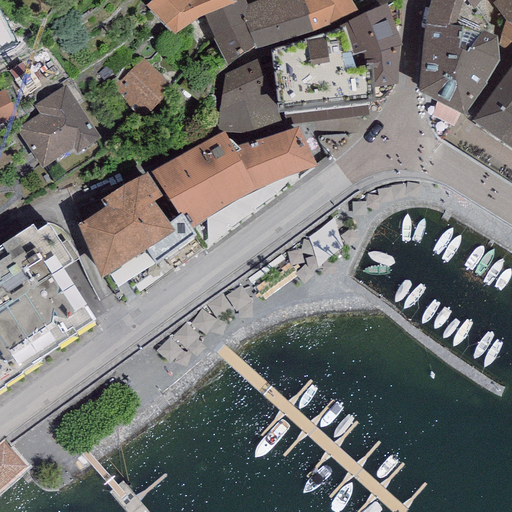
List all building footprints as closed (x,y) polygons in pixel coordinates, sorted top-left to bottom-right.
[(231,0),(150,0),(146,4),(174,31),(197,15),(201,13),(204,11),(231,0)] [(245,0),(231,0),(204,11),(213,34),(243,19),(247,17),(246,3),(245,0)] [(250,0),(248,1),(246,3),(247,17),(243,19),(255,43),(255,46),(257,45),(313,30),(312,28),(307,11),(309,10),(304,0),(250,0)] [(356,6),(352,0),(304,0),(309,10),(307,11),(312,28),(326,22),(356,6)] [(343,20),(344,24),(352,54),(399,43),(401,43),(387,0),(365,9),(343,20)] [(460,0),(429,0),(427,6),(424,20),(453,19),(460,0)] [(500,37),(505,18),(488,0),(480,0),(473,8),(467,0),(460,0),(453,19),(491,32),(500,37)] [(467,0),(473,8),(480,0),(467,0)] [(511,0),(488,0),(505,18),(511,22),(511,0)] [(0,13),(0,46),(13,40),(0,13)] [(511,51),(511,22),(505,18),(500,37),(498,46),(500,58),(505,61),(511,51)] [(255,43),(243,19),(213,34),(228,62),(255,43)] [(453,19),(424,20),(419,89),(463,111),(500,58),(498,46),(500,37),(491,32),(453,19)] [(262,64),(277,107),(375,98),(375,84),(373,58),(354,59),(352,54),(344,24),(270,46),(272,61),(262,64)] [(399,43),(352,54),(354,59),(373,58),(375,84),(375,98),(381,99),(393,81),(397,80),(399,43)] [(172,85),(142,57),(120,81),(149,109),(172,85)] [(262,64),(258,57),(224,73),(217,119),(218,126),(220,129),(231,130),(245,132),(282,121),(277,107),(262,64)] [(511,61),(488,93),(472,118),(511,144),(511,61)] [(66,83),(34,105),(40,114),(17,129),(42,166),(73,145),(76,151),(101,135),(66,83)] [(0,123),(18,114),(4,87),(0,89),(0,123)] [(224,131),(150,171),(179,215),(192,228),(255,191),(317,166),(299,127),(232,146),(224,131)] [(147,172),(100,200),(104,207),(77,225),(102,279),(147,248),(157,262),(196,235),(192,228),(179,215),(169,223),(154,201),(162,196),(147,172)] [(31,219),(0,239),(0,383),(97,316),(60,263),(72,255),(48,219),(37,227),(31,219)] [(3,441),(0,443),(0,489),(26,466),(3,441)]
